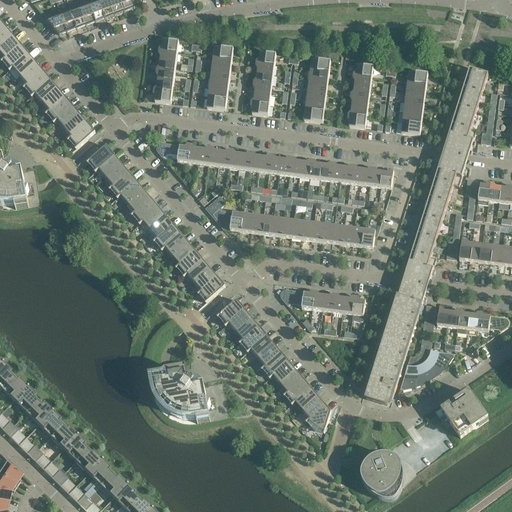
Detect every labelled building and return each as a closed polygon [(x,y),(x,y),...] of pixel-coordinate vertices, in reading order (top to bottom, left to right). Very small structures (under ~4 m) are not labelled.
[(102,0),(99,1),(106,20),(115,16),(109,0),(102,0)] [(109,0),(115,16),(125,13),(120,0),(109,0)] [(120,0),(125,13),(135,9),(131,0),(120,0)] [(90,5),(96,23),(106,20),(99,1),(90,5)] [(80,8),(87,26),(96,23),(90,5),(80,8)] [(70,12),(77,30),(87,26),(80,8),(70,12)] [(61,15),(67,33),(77,30),(70,12),(61,15)] [(46,20),(59,36),(67,33),(61,15),(46,20)] [(0,50),(14,39),(7,30),(0,36),(0,50)] [(3,63),(22,47),(14,39),(0,50),(0,53),(6,60),(3,63)] [(159,53),(178,55),(179,44),(163,42),(163,48),(160,50),(159,53)] [(11,72),(29,56),(22,47),(3,63),(5,62),(12,70),(10,72),(11,72)] [(214,60),(233,62),(233,60),(231,56),(232,51),(215,49),(214,60)] [(161,63),(177,65),(178,55),(159,53),(159,55),(161,58),(161,63)] [(257,65),(276,67),(277,57),(261,55),(260,60),(257,63),(257,65)] [(19,80),(36,65),(29,56),(11,72),(14,70),(21,78),(19,79),(19,80)] [(214,60),(213,70),(229,72),(230,67),(233,64),(233,62),(214,60)] [(311,72),(330,74),(330,72),(328,69),(329,63),(313,61),(311,72)] [(157,73),(176,75),(177,65),(161,63),(160,68),(157,71),(157,73)] [(25,89),(44,74),(36,65),(19,80),(21,78),(28,87),(25,89)] [(258,76),(274,78),(276,67),(257,65),(256,67),(259,71),(258,76)] [(374,69),(358,67),(357,73),(354,75),(354,78),(372,80),(374,69)] [(228,77),(229,72),(213,70),(212,80),(230,82),(231,80),(228,77)] [(471,131),(486,84),(489,76),(480,74),(480,73),(470,70),(470,72),(453,125),(471,131)] [(311,72),(310,82),(326,84),(327,79),(330,77),(330,74),(311,72)] [(158,83),(174,85),(176,75),(157,73),(157,75),(159,79),(158,83)] [(33,98),(51,83),(44,74),(25,89),(26,90),(27,88),(34,97),(33,98)] [(408,85),(427,87),(428,85),(425,81),(426,76),(411,74),(410,74),(408,85)] [(254,85),(273,88),(274,78),(258,76),(257,80),(254,83),(254,85)] [(372,80),(354,78),(353,80),(356,83),(355,88),(371,90),(372,80)] [(210,90),(227,92),(227,87),(230,84),(230,82),(212,80),(210,90)] [(309,92),(327,95),(328,92),(326,89),(326,84),(310,82),(309,92)] [(41,106),(59,91),(51,83),(33,98),(36,96),(43,104),(41,106)] [(154,93),(173,96),(174,85),(158,83),(157,88),(154,91),(154,93)] [(255,96),(272,98),(273,88),(254,85),(254,88),(256,91),(255,96)] [(408,85),(407,95),(423,97),(424,92),(427,89),(427,87),(408,85)] [(371,90),(355,88),(354,93),(351,96),(351,98),(370,100),(371,90)] [(210,90),(209,100),(228,102),(228,100),(226,97),(227,92),(210,90)] [(48,115),(66,100),(59,91),(41,106),(42,106),(43,105),(50,113),(47,115),(48,115)] [(309,92),(307,102),(324,104),(324,100),(327,97),(327,95),(309,92)] [(155,104),(172,106),(173,96),(154,93),(154,95),(156,99),(155,104)] [(406,105),(425,107),(425,105),(423,102),(423,97),(407,95),(406,105)] [(252,106),(270,108),(272,98),(255,96),(255,101),(252,103),(252,106)] [(370,100),(351,98),(351,100),(353,103),(352,108),(369,110),(370,100)] [(55,124),(73,109),(66,100),(48,115),(48,116),(49,114),(56,123),(55,124)] [(208,111),(224,113),(225,107),(227,105),(228,102),(209,100),(208,111)] [(307,102),(306,113),(325,115),(325,113),(323,109),(324,104),(307,102)] [(405,115),(421,117),(421,112),(424,109),(425,107),(406,105),(405,115)] [(253,117),(269,119),(270,108),(252,106),(251,108),(253,111),(253,117)] [(349,116),(348,118),(367,121),(369,110),(352,108),(352,113),(349,116)] [(63,132),(81,117),(73,109),(55,124),(55,125),(58,122),(65,130),(63,132)] [(305,123),(321,125),(322,120),(325,117),(325,115),(306,113),(305,123)] [(405,115),(403,125),(422,127),(422,125),(420,122),(421,117),(405,115)] [(70,142),(88,126),(81,117),(63,132),(64,132),(65,131),(72,139),(69,141),(70,142)] [(367,121),(348,118),(348,120),(350,124),(350,129),(366,131),(367,121)] [(402,136),(418,138),(419,132),(422,130),(422,127),(403,125),(402,136)] [(453,125),(447,145),(444,153),(467,160),(468,161),(477,133),(476,133),(471,131),(453,125)] [(77,151),(96,135),(88,126),(70,142),(71,141),(78,149),(77,150),(77,151)] [(42,207),(38,185),(35,171),(23,173),(22,173),(22,170),(21,169),(20,168),(20,167),(19,166),(17,165),(16,163),(14,163),(14,162),(12,162),(10,161),(8,161),(5,162),(5,160),(4,160),(1,142),(0,142),(0,210),(2,211),(4,212),(7,212),(9,212),(12,212),(14,212),(16,211),(41,207),(42,207)] [(103,142),(85,158),(89,163),(107,147),(103,142)] [(178,164),(189,165),(191,147),(189,146),(185,149),(181,148),(163,146),(162,146),(161,146),(160,147),(159,147),(159,148),(158,148),(158,149),(158,150),(158,151),(158,152),(158,153),(159,154),(166,163),(167,162),(166,162),(169,160),(178,161),(178,164)] [(189,165),(199,167),(201,151),(196,150),(193,147),(191,147),(189,165)] [(107,149),(95,159),(89,165),(90,165),(91,164),(98,172),(96,173),(97,174),(115,158),(107,149)] [(199,167),(209,168),(211,149),(209,149),(206,151),(201,151),(199,167)] [(209,168),(219,169),(221,153),(216,153),(213,150),(211,149),(209,168)] [(219,169),(229,171),(231,152),(229,152),(226,154),(221,153),(219,169)] [(229,171),(239,172),(241,156),(236,155),(234,152),(231,152),(229,171)] [(443,157),(443,158),(435,181),(454,187),(459,189),(460,189),(468,161),(467,160),(444,153),(443,157)] [(239,172),(250,173),(252,155),(250,154),(246,156),(241,156),(239,172)] [(250,173),(260,174),(262,158),(257,158),(254,155),(252,155),(250,173)] [(267,159),(262,158),(260,174),(270,176),(272,157),(270,157),(267,159)] [(270,176),(280,177),(282,161),(277,160),(274,157),(272,157),(270,176)] [(122,167),(115,158),(97,174),(100,172),(107,180),(105,181),(106,181),(122,167)] [(280,177),(290,178),(292,160),(290,159),(287,162),(282,161),(280,177)] [(290,178),(300,180),(302,164),(297,163),(295,160),(292,160),(290,178)] [(300,180),(310,181),(313,162),(310,162),(307,164),(302,164),(300,180)] [(310,181),(320,182),(322,166),(318,166),(315,163),(313,162),(310,181)] [(320,182),(331,184),(333,165),(331,165),(327,167),(322,166),(320,182)] [(331,184),(341,185),(343,169),(338,168),(335,165),(333,165),(331,184)] [(130,175),(122,167),(106,181),(107,180),(114,188),(111,191),(130,175)] [(341,185),(351,186),(353,168),(351,167),(348,169),(343,169),(341,185)] [(351,186),(361,187),(363,171),(358,171),(355,168),(353,168),(351,186)] [(361,187),(371,189),(374,170),(371,170),(368,172),(363,171),(361,187)] [(371,189),(381,190),(383,174),(378,173),(376,170),(374,170),(371,189)] [(388,175),(383,174),(381,190),(392,191),(394,173),(392,172),(388,175)] [(137,184),(130,175),(111,191),(112,191),(113,190),(120,198),(119,200),(137,184)] [(435,181),(410,263),(434,271),(437,261),(436,261),(431,260),(454,187),(435,181)] [(144,193),(137,184),(119,200),(122,198),(129,206),(127,207),(144,193)] [(489,208),(489,204),(492,185),(489,185),(486,187),(481,186),(478,207),(489,208)] [(499,205),(501,189),(497,188),(494,185),(492,185),(489,204),(499,205)] [(509,207),(511,188),(509,187),(506,190),(501,189),(499,205),(509,207)] [(133,217),(152,202),(144,193),(127,207),(127,208),(129,206),(136,214),(133,217)] [(239,234),(241,234),(244,216),(223,213),(221,210),(224,207),(225,204),(220,199),(207,211),(224,232),(227,230),(236,231),(239,234)] [(200,203),(204,208),(208,205),(204,200),(200,203)] [(159,210),(152,202),(133,217),(134,217),(135,216),(142,224),(141,226),(159,210)] [(167,219),(159,210),(141,226),(144,224),(151,232),(149,234),(167,219)] [(244,216),(241,234),(244,235),(247,233),(252,233),(254,217),(244,216)] [(259,237),(262,237),(264,218),(254,217),(252,233),(257,234),(259,237)] [(264,218),(262,237),(264,237),(267,235),(272,236),(274,220),(264,218)] [(174,228),(167,219),(149,234),(150,234),(151,232),(158,241),(155,243),(156,243),(174,228)] [(284,221),(274,220),(272,236),(277,236),(280,239),(282,240),(284,221)] [(294,222),(284,221),(282,240),(284,240),(287,238),(292,238),(294,222)] [(294,222),(292,238),(297,239),(300,242),(302,242),(305,224),(294,222)] [(315,225),(305,224),(302,242),(304,243),(308,240),(313,241),(315,225)] [(325,226),(315,225),(313,241),(318,242),(320,245),(322,245),(325,226)] [(325,226),(322,245),(325,245),(328,243),(333,244),(335,227),(325,226)] [(345,229),(335,227),(333,244),(338,244),(340,247),(343,247),(345,229)] [(163,252),(181,237),(174,228),(156,243),(156,244),(157,242),(164,251),(163,252)] [(355,230),(345,229),(343,247),(345,248),(348,246),(353,246),(355,230)] [(365,231),(355,230),(353,246),(358,247),(361,250),(363,250),(365,231)] [(376,233),(365,231),(363,250),(365,250),(369,248),(374,249),(376,233)] [(189,245),(181,237),(163,252),(163,253),(166,250),(173,258),(171,260),(172,260),(189,245)] [(471,261),(473,245),(462,244),(460,263),(463,263),(466,261),(471,261)] [(196,254),(189,245),(172,260),(173,259),(180,267),(177,269),(178,270),(196,254)] [(481,265),(483,246),(473,245),(471,261),(476,262),(478,265),(481,265)] [(491,264),(493,248),(483,246),(481,265),(483,266),(486,263),(491,264)] [(501,268),(503,249),(493,248),(491,264),(496,264),(498,268),(501,268)] [(511,266),(511,260),(511,250),(503,249),(501,268),(503,268),(506,266),(511,266)] [(204,263),(196,254),(178,270),(180,268),(186,277),(185,278),(204,263)] [(211,271),(204,263),(185,278),(185,279),(188,276),(195,285),(193,286),(194,286),(211,271)] [(429,286),(430,285),(434,271),(410,263),(404,282),(408,283),(428,289),(429,286)] [(218,280),(211,271),(194,286),(195,285),(202,293),(199,295),(200,296),(218,280)] [(226,289),(218,280),(200,296),(202,295),(209,303),(207,304),(208,305),(226,289)] [(408,283),(404,282),(398,300),(419,307),(422,308),(422,309),(428,289),(408,283)] [(283,301),(288,308),(289,307),(291,305),(303,307),(302,311),(313,312),(315,294),(313,293),(310,295),(305,295),(287,292),(286,293),(285,293),(284,293),(283,294),(282,295),(282,296),(282,297),(282,298),(282,299),(282,300),(282,301),(283,301)] [(315,294),(313,312),(323,314),(325,297),(320,297),(317,294),(315,294)] [(325,297),(323,314),(333,315),(335,296),(333,296),(330,298),(325,297)] [(335,296),(333,315),(343,316),(345,300),(340,299),(338,296),(335,296)] [(345,300),(343,316),(353,317),(356,299),(353,299),(350,301),(345,300)] [(353,317),(353,322),(363,324),(364,319),(366,303),(365,303),(361,302),(358,299),(356,299),(353,317)] [(386,341),(407,347),(419,307),(398,300),(386,341)] [(227,328),(245,312),(237,303),(219,318),(220,319),(221,318),(228,326),(227,327),(227,328)] [(431,356),(431,353),(432,350),(437,309),(427,308),(421,352),(420,355),(417,358),(414,359),(411,358),(408,368),(413,369),(417,368),(418,368),(422,367),(426,364),(427,362),(429,360),(431,356)] [(448,330),(450,313),(445,313),(443,310),(440,309),(438,328),(448,330)] [(236,335),(252,321),(245,312),(227,328),(230,326),(237,334),(235,335),(236,335)] [(458,331),(461,312),(458,312),(455,314),(450,313),(448,330),(458,331)] [(468,332),(470,316),(466,315),(463,312),(461,312),(458,331),(457,336),(468,337),(469,332),(468,332)] [(479,333),(481,315),(479,314),(475,316),(470,316),(468,332),(469,332),(479,333)] [(501,334),(508,330),(508,329),(509,329),(509,328),(510,328),(510,327),(510,326),(510,325),(510,324),(510,323),(509,323),(509,322),(508,321),(507,321),(506,320),(505,320),(486,318),(483,315),(481,315),(479,333),(489,335),(489,331),(500,332),(501,334)] [(241,345),(260,329),(252,321),(236,335),(237,334),(244,342),(241,345)] [(311,326),(307,330),(311,334),(315,331),(311,326)] [(249,354),(267,338),(260,329),(241,345),(242,345),(243,344),(250,352),(249,353),(249,354)] [(257,361),(274,347),(267,338),(249,354),(252,352),(259,360),(257,361)] [(388,408),(407,347),(386,341),(367,401),(388,408)] [(274,347),(257,361),(257,362),(259,360),(266,368),(263,371),(282,356),(274,347)] [(429,360),(427,362),(442,374),(443,374),(445,371),(448,368),(450,366),(452,363),(454,359),(456,356),(431,353),(431,356),(429,360)] [(282,356),(263,371),(264,371),(265,370),(272,378),(271,380),(289,364),(282,356)] [(229,420),(223,384),(205,387),(203,387),(203,383),(202,382),(202,381),(201,380),(200,379),(199,378),(198,377),(197,376),(196,375),(194,375),(193,375),(192,375),(190,375),(186,375),(186,374),(184,362),(148,369),(152,394),(153,396),(154,399),(154,401),(155,403),(157,406),(158,408),(159,410),(161,412),(162,414),(164,415),(166,417),(168,418),(170,420),(172,421),(174,422),(176,423),(179,424),(181,425),(183,425),(186,426),(188,426),(191,426),(193,426),(196,426),(198,426),(229,420)] [(422,367),(418,368),(423,387),(422,387),(423,388),(425,387),(425,386),(423,387),(423,385),(429,381),(431,382),(429,383),(430,384),(443,374),(442,374),(427,362),(426,364),(422,367)] [(289,364),(271,380),(274,378),(281,386),(279,388),(297,373),(289,364)] [(2,365),(0,367),(0,389),(1,391),(14,378),(3,366),(2,365)] [(400,392),(404,392),(407,391),(411,390),(415,390),(418,388),(422,387),(423,387),(418,368),(417,368),(413,369),(408,368),(400,392)] [(297,373),(279,388),(280,388),(281,386),(288,395),(285,397),(286,397),(304,382),(297,373)] [(14,378),(1,391),(14,403),(27,389),(26,389),(14,378)] [(304,382),(286,397),(286,398),(287,396),(294,405),(293,406),(312,391),(304,382)] [(27,389),(14,403),(26,416),(39,402),(27,390),(28,390),(27,389)] [(312,391),(293,406),(293,407),(296,404),(303,412),(301,414),(302,414),(319,399),(312,391)] [(470,394),(457,403),(442,413),(461,441),(489,422),(470,394)] [(319,399),(302,414),(303,413),(310,421),(307,423),(308,423),(326,408),(319,399)] [(39,402),(26,416),(39,428),(52,414),(52,413),(51,414),(39,402)] [(325,435),(332,415),(332,414),(326,408),(308,423),(308,424),(310,422),(314,427),(319,431),(325,433),(324,434),(325,435)] [(52,414),(39,428),(51,440),(64,426),(52,415),(53,414),(52,414)] [(6,436),(14,428),(10,424),(2,432),(6,436)] [(64,426),(51,440),(63,452),(77,438),(76,438),(64,426)] [(14,428),(6,436),(10,440),(18,432),(14,428)] [(77,438),(63,452),(76,464),(89,451),(77,439),(78,439),(77,438)] [(35,448),(27,456),(31,460),(39,452),(35,448)] [(89,451),(76,464),(88,476),(102,463),(101,462),(89,451)] [(39,452),(31,460),(35,464),(43,456),(39,452)] [(362,477),(362,479),(362,481),(363,483),(363,484),(364,486),(365,488),(366,489),(367,491),(368,492),(369,494),(370,495),(373,497),(374,498),(377,500),(378,501),(380,502),(383,503),(386,503),(387,504),(390,504),(393,503),(395,503),(396,502),(397,501),(398,501),(398,499),(399,498),(400,497),(401,495),(402,494),(402,492),(403,491),(403,490),(404,487),(404,485),(404,483),(404,481),(404,478),(404,476),(404,475),(404,473),(403,471),(403,469),(401,466),(401,465),(400,464),(399,463),(398,462),(397,461),(395,460),(391,459),(393,456),(390,455),(387,454),(385,454),(384,454),(382,454),(378,455),(376,456),(374,457),(373,457),(372,458),(371,459),(370,460),(369,461),(368,462),(367,463),(366,464),(365,465),(365,466),(364,468),(363,469),(363,470),(363,472),(362,474),(362,475),(362,476),(362,477)] [(21,484),(18,483),(21,480),(16,475),(18,472),(8,463),(0,474),(0,478),(17,490),(21,484)] [(97,484),(84,497),(89,501),(101,489),(114,475),(102,464),(102,463),(88,476),(97,484)] [(56,485),(64,477),(60,472),(52,481),(56,485)] [(114,475),(101,489),(113,501),(127,487),(126,486),(126,487),(114,475)] [(64,477),(56,485),(60,489),(68,481),(64,477)] [(17,490),(0,478),(0,492),(9,497),(11,494),(13,495),(17,490)] [(127,487),(113,501),(124,511),(126,511),(139,500),(127,488),(127,487)] [(9,497),(0,492),(0,505),(9,507),(11,501),(8,500),(9,497)] [(84,497),(77,505),(81,509),(89,501),(84,497)] [(139,500),(126,511),(150,511),(152,511),(151,511),(139,500)] [(86,511),(93,505),(89,501),(81,509),(83,511),(86,511)]
